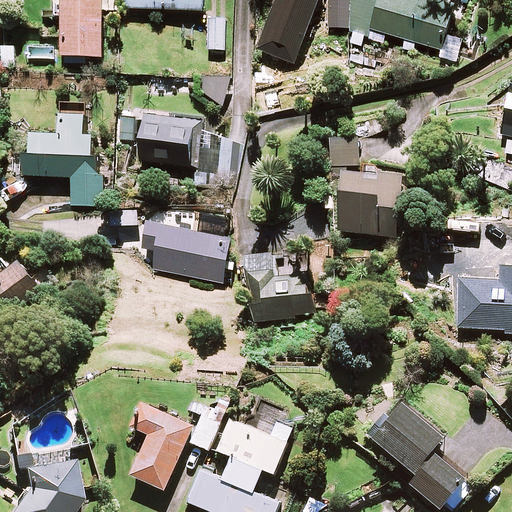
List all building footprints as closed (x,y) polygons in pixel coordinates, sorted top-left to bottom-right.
[(104,60),(108,0),(68,0),(65,57),(104,60)] [(206,0),(128,0),(129,10),(206,13),(206,0)] [(322,0),(279,0),(259,51),(296,66),(322,0)] [(414,51),(415,45),(442,50),(440,60),(460,64),(464,39),(449,36),(455,3),(437,0),(356,0),(348,44),(364,47),(366,39),(385,42),(386,36),(406,39),(404,50),(414,51)] [(227,22),(211,21),(210,51),(226,52),(227,22)] [(234,80),(201,79),(199,90),(204,94),(198,101),(211,111),(217,103),(224,108),(234,80)] [(88,139),(89,119),(85,119),(86,104),(64,103),(63,138),(36,137),(35,153),(28,153),(27,177),(74,179),(73,206),(103,207),(104,173),(101,173),(101,163),(97,158),(97,139),(88,139)] [(206,123),(147,117),(143,165),(217,172),(220,140),(204,138),(206,123)] [(134,119),(118,118),(117,135),(133,136),(134,119)] [(362,139),(336,138),(335,166),(360,167),(362,139)] [(408,177),(349,173),(344,234),(403,238),(408,177)] [(141,226),(140,212),(113,213),(113,227),(141,226)] [(234,241),(150,224),(144,250),(158,252),(154,270),(225,284),(234,241)] [(289,261),(287,247),(247,252),(257,323),(317,315),(311,273),(280,277),(277,262),(289,261)] [(4,259),(0,262),(0,326),(45,291),(21,260),(11,268),(4,259)] [(511,268),(505,268),(504,284),(464,282),(461,329),(507,331),(507,335),(511,334),(511,268)] [(283,411),(261,402),(251,427),(232,420),(219,452),(236,458),(226,481),(203,472),(191,503),(211,511),(278,511),(282,504),(257,494),(266,471),(277,475),(296,429),(279,423),(283,411)] [(197,427),(144,404),(134,428),(152,436),(134,477),(168,492),(197,427)] [(449,441),(405,405),(394,419),(388,415),(371,436),(422,478),(415,486),(446,511),(449,511),(473,483),(438,454),(449,441)] [(82,511),(87,505),(80,465),(31,473),(35,492),(21,511),(82,511)]
